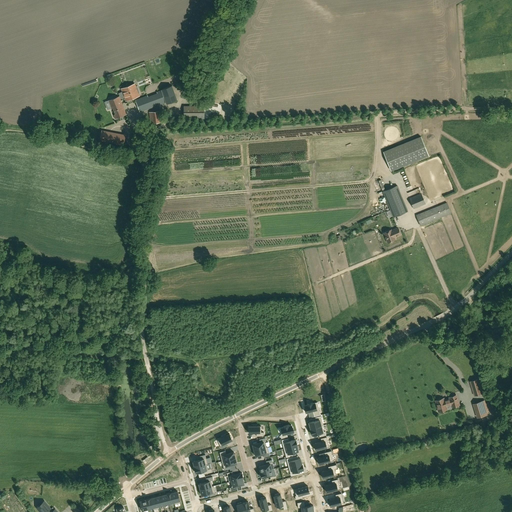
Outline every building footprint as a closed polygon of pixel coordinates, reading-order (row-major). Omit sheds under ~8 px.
[(139,96),(138,94),(140,93),(137,86),(136,86),(135,84),(121,89),(126,101),(139,96)] [(162,90),(146,96),(136,100),(140,112),(166,102),(167,104),(177,100),(172,86),(161,89),(162,90)] [(109,100),(112,108),(113,108),(115,114),(114,114),(116,118),(127,114),(120,96),(109,100)] [(204,118),(204,110),(204,106),(183,106),(183,110),(184,110),(184,118),(204,118)] [(160,111),(149,112),(150,123),(162,122),(160,111)] [(421,136),(383,152),(391,170),(428,155),(421,136)] [(397,185),(382,191),(393,217),(408,211),(397,185)] [(415,196),(409,198),(413,209),(426,204),(421,193),(415,196)] [(420,226),(451,213),(447,203),(416,215),(420,226)] [(394,237),(401,235),(398,228),(391,231),(391,230),(384,233),(388,243),(395,240),(394,237)] [(478,379),(470,381),(475,396),(482,393),(478,379)] [(443,398),(435,400),(439,412),(447,409),(446,406),(452,404),(452,407),(459,405),(456,395),(449,397),(450,399),(444,400),(443,398)] [(489,414),(488,411),(491,410),(489,402),(486,403),(485,400),(476,403),(480,417),(489,414)] [(305,407),(305,408),(306,412),(313,410),(314,416),(321,415),(317,402),(313,403),(312,403),(307,404),(307,405),(305,405),(305,407)] [(309,423),(308,423),(309,426),(310,426),(311,428),(323,425),(321,416),(315,417),(315,420),(309,422),(309,423)] [(253,425),(248,425),(248,432),(256,432),(256,436),(264,436),(263,432),(260,432),(260,425),(257,425),(257,424),(252,424),(253,425)] [(283,427),(280,428),(282,434),(280,435),(281,438),(287,436),(287,433),(294,431),(292,427),(291,425),(289,425),(283,426),(283,427)] [(311,429),(310,429),(311,434),(312,434),(312,435),(319,433),(320,436),(326,435),(325,431),(324,431),(322,426),(323,425),(311,428),(311,429)] [(222,437),(217,439),(221,449),(227,446),(225,443),(232,439),(229,433),(226,435),(225,434),(222,436),(222,437)] [(253,446),(252,446),(253,450),(266,446),(265,441),(266,441),(265,437),(259,439),(260,442),(252,444),(253,446)] [(321,441),(314,443),(315,450),(327,447),(325,441),(327,440),(326,437),(321,438),(321,441)] [(288,438),(282,439),(284,448),(297,445),(297,444),(296,440),(295,440),(295,439),(289,441),(288,438)] [(297,445),(284,448),(286,457),(292,455),(292,452),(298,451),(297,445)] [(266,446),(253,450),(254,454),(255,454),(255,456),(263,454),(264,457),(270,456),(267,446),(266,446)] [(225,450),(219,452),(222,461),(235,457),(234,452),(226,454),(225,450)] [(318,458),(317,458),(318,463),(319,463),(319,464),(333,460),(331,454),(332,454),(331,450),(324,452),(325,456),(318,458)] [(200,459),(193,461),(194,467),(208,463),(205,454),(199,456),(200,459)] [(293,456),(287,458),(289,467),(302,463),(300,458),(294,459),(293,456)] [(235,457),(222,461),(224,470),(230,468),(229,465),(237,463),(235,457)] [(267,464),(259,466),(260,472),(274,468),(272,459),(266,460),(267,464)] [(208,463),(194,467),(196,472),(203,471),(204,474),(212,472),(211,468),(208,469),(206,464),(208,463)] [(302,463),(289,467),(291,475),(297,474),(297,471),(303,469),(304,468),(302,463),(302,464),(302,463)] [(329,470),(321,472),(323,478),(336,474),(335,468),(337,468),(336,464),(328,466),(329,470)] [(261,472),(260,472),(261,477),(262,477),(262,478),(270,476),(271,479),(276,477),(274,468),(260,472),(261,472)] [(232,471),(224,473),(225,477),(228,476),(229,482),(230,481),(242,478),(243,478),(242,473),(241,473),(241,472),(233,474),(232,471)] [(206,481),(199,483),(200,489),(213,486),(213,485),(212,486),(211,480),(213,480),(212,476),(205,478),(206,481)] [(232,487),(229,487),(230,491),(237,489),(236,486),(244,484),(242,478),(230,481),(232,487)] [(332,483),(325,485),(326,492),(338,489),(336,483),(338,482),(337,479),(332,480),(332,483)] [(213,486),(200,489),(202,495),(209,493),(210,496),(216,495),(213,486)] [(308,486),(294,489),(296,495),(295,496),(296,499),(303,497),(302,494),(309,492),(308,486)] [(177,491),(172,492),(175,504),(180,503),(177,491)] [(172,492),(166,494),(169,504),(169,503),(174,502),(175,504),(172,492)] [(329,500),(328,500),(329,506),(330,505),(330,506),(344,502),(341,493),(335,494),(336,498),(329,500)] [(280,494),(274,495),(277,509),(283,507),(284,510),(287,509),(285,501),(282,501),(280,494)] [(156,497),(151,498),(154,510),(159,508),(156,497)] [(266,497),(259,499),(262,511),(269,509),(269,511),(273,510),(271,504),(268,505),(266,497)] [(151,498),(145,499),(148,510),(148,509),(153,507),(153,510),(154,510),(151,498)] [(145,499),(140,501),(142,511),(148,510),(145,499)] [(40,511),(57,511),(55,509),(52,511),(44,501),(36,507),(40,511)] [(248,501),(242,503),(244,511),(254,511),(253,508),(250,509),(248,501)] [(304,501),(297,502),(298,507),(300,507),(301,511),(304,511),(314,511),(313,505),(305,506),(304,501)]
